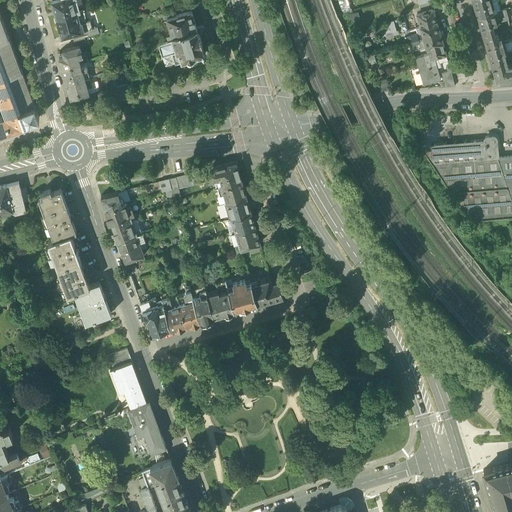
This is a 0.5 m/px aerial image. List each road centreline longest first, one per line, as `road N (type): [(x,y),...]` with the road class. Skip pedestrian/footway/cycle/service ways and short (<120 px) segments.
road 1 (primary): [(268,126),(300,200),(407,373),(439,460)]
road 2 (primary): [(459,454),(407,321),(331,212),(290,126)]
road 3 (residential): [(143,350),(300,304),(268,201)]
road 4 (residential): [(143,350),(77,166)]
road 5 (secondary): [(290,126),(384,104),(481,97)]
road 6 (residential): [(89,149),(268,126)]
road 7 (residential): [(205,511),(143,350)]
road 8 (residential): [(213,0),(230,73),(139,99)]
road 9 (residential): [(66,136),(27,0)]
road 10 (primary): [(290,126),(256,0)]
road 11 (primary): [(237,0),(268,126)]
